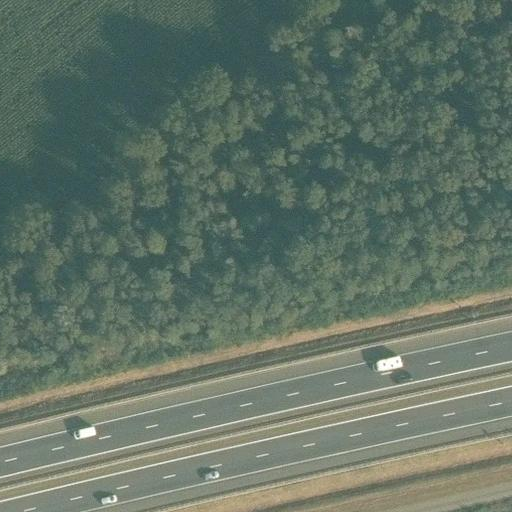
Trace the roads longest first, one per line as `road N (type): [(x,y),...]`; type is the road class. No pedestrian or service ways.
road 1 (motorway): [(511,350),(0,464)]
road 2 (motorway): [(31,511),(511,404)]
